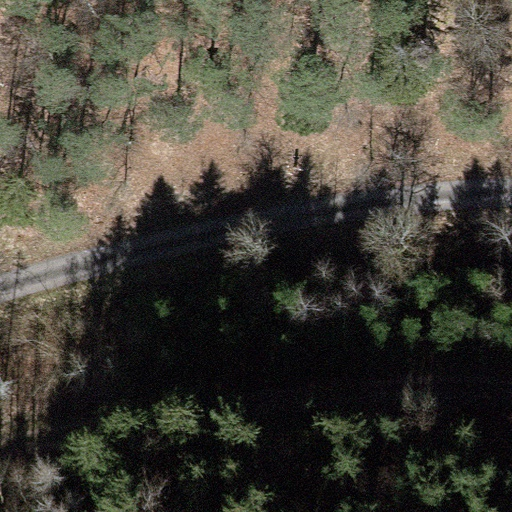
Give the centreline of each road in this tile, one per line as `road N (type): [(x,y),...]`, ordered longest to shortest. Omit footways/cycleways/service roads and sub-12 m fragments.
road 1 (track): [(0,299),(299,222),(511,198)]
road 2 (track): [(0,466),(454,391),(511,396)]
